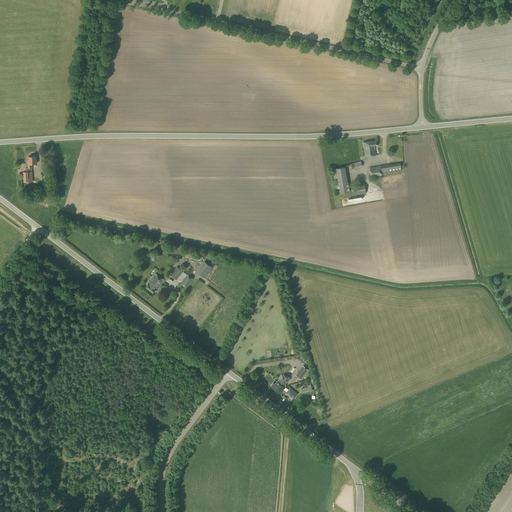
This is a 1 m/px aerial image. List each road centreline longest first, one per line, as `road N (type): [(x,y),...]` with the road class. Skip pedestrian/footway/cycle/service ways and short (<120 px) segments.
road 1 (tertiary): [(0,141),(301,137),(421,127)]
road 2 (unclassified): [(421,68),(128,0)]
road 3 (unclassified): [(229,373),(0,199)]
road 4 (unclassified): [(411,511),(229,373)]
road 5 (unclassified): [(158,511),(162,462),(229,373)]
